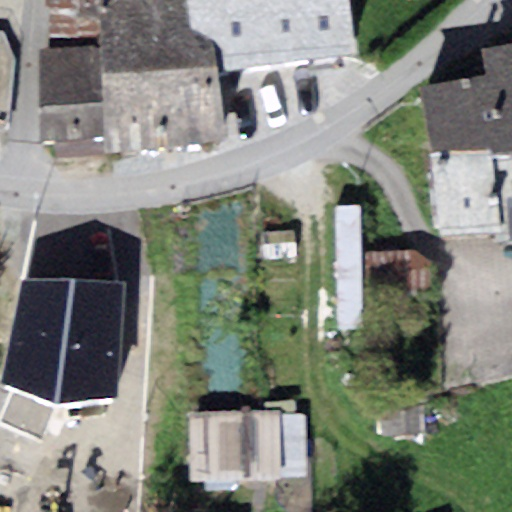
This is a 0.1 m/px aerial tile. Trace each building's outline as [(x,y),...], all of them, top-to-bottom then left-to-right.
[(109,155),(231,144),(216,72),(210,43),(192,32),(188,0),(102,0),(104,48),(52,51),(43,52),(41,143),(106,141),(109,155)] [(52,0),(52,51),(104,48),(102,0),(52,0)] [(361,57),(352,0),(188,0),(192,32),(210,43),(216,72),(361,57)] [(511,45),(485,51),(491,74),(422,89),(433,157),(493,152),(493,159),(511,157),(511,45)] [(493,152),(433,157),(443,237),(498,235),(499,243),(506,243),(506,248),(511,247),(511,157),(493,159),(493,152)] [(419,252),(366,254),(369,295),(424,294),(435,262),(419,252)] [(127,304),(34,301),(32,373),(125,376),(127,304)] [(282,415),(192,417),(193,479),(283,477),(283,469),(282,415)] [(282,415),(283,469),(310,468),(308,415),(282,415)] [(508,495),(511,494),(511,452),(502,454),(508,495)]
